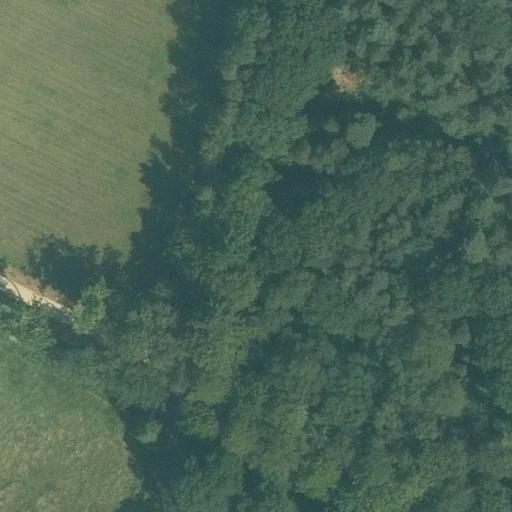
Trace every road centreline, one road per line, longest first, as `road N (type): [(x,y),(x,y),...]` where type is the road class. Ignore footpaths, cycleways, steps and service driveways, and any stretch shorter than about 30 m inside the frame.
road 1 (track): [(0,289),(450,511)]
road 2 (track): [(189,384),(150,511)]
